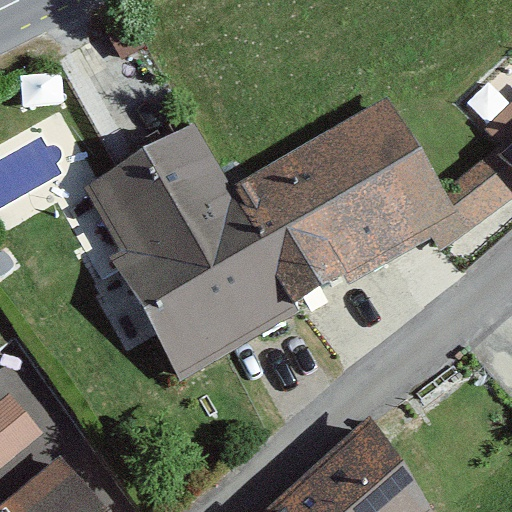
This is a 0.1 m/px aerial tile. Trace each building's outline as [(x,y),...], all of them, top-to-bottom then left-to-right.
[(195,127),(84,190),(119,253),(108,259),(179,384),(432,241),(440,254),(457,243),(469,257),(511,217),(511,169),(500,155),(507,149),(504,145),(443,191),(387,100),(232,190),(195,127)] [(511,169),(511,144),(507,149),(500,155),(511,169)] [(10,390),(0,398),(0,474),(48,435),(10,390)] [(427,511),(369,422),(268,511),(427,511)] [(104,511),(60,459),(0,509),(0,511),(104,511)]
